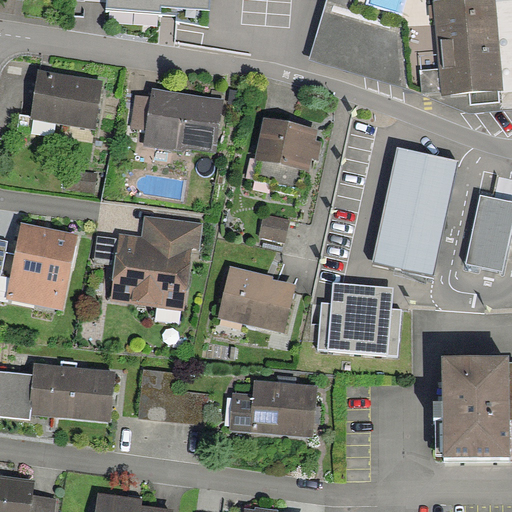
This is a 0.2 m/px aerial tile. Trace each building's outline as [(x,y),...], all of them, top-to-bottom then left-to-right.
[(105,0),(105,10),(210,17),(211,0),(105,0)] [(511,0),(324,0),(308,57),(406,85),(465,111),(511,107),(511,0)] [(92,131),(99,86),(36,76),(29,122),(17,120),(14,135),(52,142),(55,125),(92,131)] [(212,151),(219,110),(136,96),(130,131),(152,135),(150,148),(179,153),(181,146),(212,151)] [(314,146),(309,145),(311,136),(264,126),(256,164),(301,173),(304,160),(311,162),(314,146)] [(431,282),(454,167),(394,155),(371,270),(431,282)] [(92,174),(64,170),(62,188),(89,192),(92,174)] [(500,278),(511,220),(511,206),(478,199),(463,270),(500,278)] [(285,221),(258,216),(255,234),(282,239),(285,221)] [(195,249),(198,226),(141,218),(138,239),(115,236),(106,300),(178,310),(187,248),(195,249)] [(57,307),(70,232),(14,222),(1,298),(57,307)] [(278,328),(288,284),(226,269),(215,313),(278,328)] [(388,310),(390,289),(330,286),(329,306),(319,306),(316,354),(396,359),(398,311),(388,310)] [(439,365),(441,465),(506,464),(504,364),(439,365)] [(172,395),(174,375),(140,372),(136,421),(204,426),(206,397),(172,395)] [(0,420),(28,424),(29,415),(106,422),(110,381),(31,373),(30,381),(0,377),(0,420)] [(309,436),(312,396),(254,391),(251,431),(309,436)] [(30,500),(31,489),(0,485),(0,511),(48,511),(50,502),(30,500)] [(135,511),(136,506),(96,501),(94,511),(135,511)]
